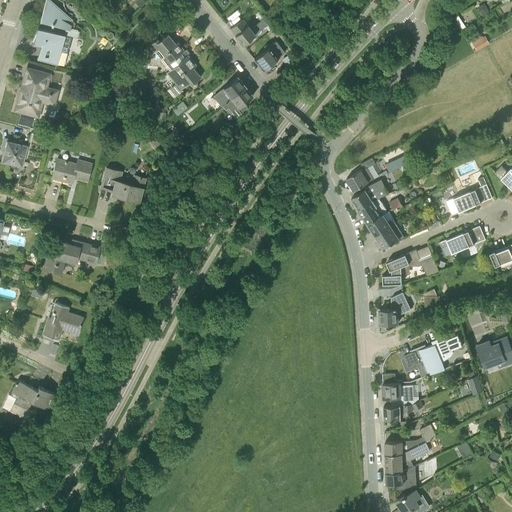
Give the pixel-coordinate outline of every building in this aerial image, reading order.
[(40,57),(56,62),(55,61),(57,54),(58,55),(58,56),(59,56),(60,50),(67,52),(71,36),(65,34),(67,26),(73,27),(75,22),(50,0),(45,0),(40,21),(43,22),(42,27),(38,26),(34,40),(44,43),(40,57)] [(483,3),(476,7),(481,16),(489,11),(483,3)] [(243,44),(268,24),(262,18),(252,27),(253,28),(252,29),(248,24),(242,18),(230,28),(235,34),(243,44)] [(176,43),(168,33),(160,40),(158,38),(146,47),(152,54),(155,52),(170,69),(166,72),(180,90),(189,82),(191,85),(201,76),(194,67),(197,65),(188,54),(186,55),(183,51),(185,50),(178,41),(176,43)] [(477,50),(487,45),(481,35),(471,40),(477,50)] [(274,52),(269,46),(254,58),(263,69),(284,51),(280,47),(274,52)] [(286,66),(296,57),(291,51),(286,55),(287,55),(282,60),(286,66)] [(46,87),(50,74),(27,68),(21,87),(25,88),(24,94),(20,93),(17,105),(15,104),(14,111),(19,112),(20,111),(38,116),(43,100),(47,101),(49,95),(56,97),(58,90),(46,87)] [(71,84),(73,76),(65,74),(63,82),(71,84)] [(219,107),(223,105),(222,104),(245,86),(237,76),(214,95),(220,101),(216,104),(219,107)] [(222,104),(223,105),(233,118),(248,108),(244,103),(253,95),(245,86),(222,104)] [(177,115),(173,111),(167,116),(171,120),(177,115)] [(23,173),(25,167),(22,167),(28,145),(7,140),(1,161),(9,163),(7,170),(9,170),(8,174),(9,174),(9,175),(20,178),(21,173),(23,173)] [(420,147),(424,154),(429,152),(425,145),(420,147)] [(391,162),(395,169),(413,159),(409,153),(391,162)] [(373,178),(367,168),(375,163),(372,157),(361,164),(364,168),(362,169),(361,169),(347,178),(354,190),(373,178)] [(77,164),(57,158),(52,177),(72,182),(74,177),(87,181),(92,163),(78,159),(77,164)] [(511,188),(511,167),(508,171),(502,165),(495,172),(501,178),(511,188)] [(132,184),(119,181),(122,172),(106,167),(101,187),(113,190),(112,193),(131,199),(131,198),(139,200),(145,178),(134,175),(132,184)] [(352,197),(360,209),(374,200),(388,193),(385,187),(382,188),(379,181),(365,188),(366,189),(352,197)] [(453,214),(493,197),(487,184),(447,200),(453,214)] [(394,210),(402,206),(397,198),(389,202),(394,210)] [(374,200),(360,209),(368,222),(388,211),(382,203),(377,206),(374,200)] [(389,211),(388,211),(368,222),(376,235),(396,223),(389,211)] [(396,223),(376,235),(384,247),(399,238),(395,231),(397,230),(396,228),(398,227),(396,223)] [(453,253),(486,238),(480,225),(447,239),(453,253)] [(100,246),(77,240),(76,245),(60,240),(56,253),(48,251),(43,268),(62,273),(65,259),(76,262),(77,258),(95,263),(100,246)] [(496,266),(511,259),(511,243),(490,252),(496,266)] [(420,258),(417,249),(408,252),(408,253),(406,254),(406,253),(387,261),(391,271),(391,274),(383,274),(384,283),(402,283),(402,266),(415,261),(417,266),(423,266),(427,276),(440,271),(432,254),(420,259),(420,258)] [(425,307),(440,307),(440,291),(425,291),(425,307)] [(381,324),(396,323),(396,322),(396,317),(403,313),(412,309),(404,292),(392,297),(393,308),(380,309),(381,324)] [(43,333),(59,338),(62,329),(77,334),(83,317),(67,312),(69,307),(55,302),(50,317),(48,317),(43,333)] [(424,345),(434,373),(445,368),(439,352),(450,348),(451,350),(462,346),(458,335),(449,338),(448,335),(424,345)] [(478,345),(486,367),(505,360),(506,362),(511,359),(511,348),(508,339),(492,345),(490,340),(478,345)] [(434,373),(424,345),(410,350),(411,353),(404,355),(406,359),(403,360),(407,370),(419,365),(423,377),(434,373)] [(383,381),(395,381),(395,373),(383,373),(383,381)] [(468,380),(474,395),(483,391),(477,376),(468,380)] [(37,389),(18,379),(10,395),(16,397),(9,410),(29,420),(33,412),(29,410),(33,401),(47,408),(55,393),(39,385),(37,389)] [(391,405),(405,404),(412,404),(419,400),(419,396),(418,396),(413,396),(413,384),(400,385),(400,382),(383,383),(384,398),(390,398),(391,405)] [(412,404),(405,404),(391,405),(384,405),(385,419),(402,418),(401,412),(413,411),(413,410),(415,410),(423,405),(420,399),(419,400),(412,404)] [(504,403),(499,406),(502,413),(508,410),(504,403)] [(386,441),(386,453),(403,452),(427,441),(437,437),(431,424),(420,429),(424,437),(416,440),(386,441)] [(403,452),(386,453),(387,470),(404,470),(403,462),(441,445),(437,437),(427,441),(403,452)] [(465,457),(472,454),(466,442),(459,445),(465,457)] [(502,455),(493,450),(490,456),(498,461),(502,455)] [(414,487),(413,466),(404,470),(387,470),(387,483),(399,483),(399,489),(409,489),(414,487)] [(406,511),(408,511),(416,507),(419,511),(429,506),(422,495),(420,496),(416,489),(405,496),(404,495),(397,499),(402,507),(401,508),(403,511),(405,509),(406,511)] [(476,499),(482,503),(487,494),(481,490),(476,499)]
